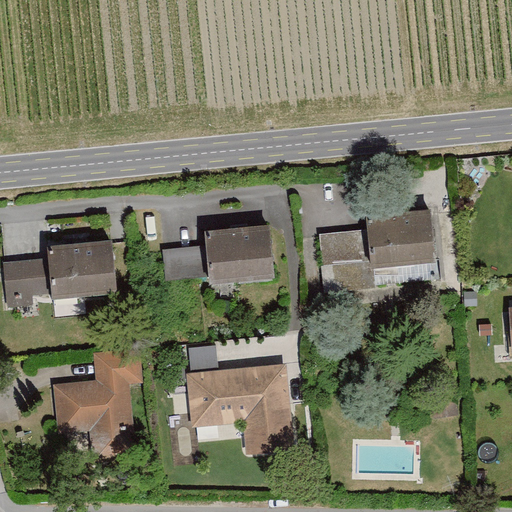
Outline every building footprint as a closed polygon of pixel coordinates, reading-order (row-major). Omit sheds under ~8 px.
[(429,281),(425,215),(365,219),(366,233),(319,237),(323,289),(429,281)] [(204,283),(204,289),(267,285),(264,236),(202,240),(202,251),(162,255),(164,286),(204,283)] [(113,299),(108,250),(44,256),(45,263),(2,267),(7,310),(113,299)] [(189,346),(190,367),(216,366),(215,345),(189,346)] [(141,387),(138,353),(94,358),(97,385),(54,390),(59,434),(91,431),(93,449),(133,445),(127,389),(141,387)] [(284,371),(187,380),(191,431),(243,426),(246,455),(291,450),(284,371)]
